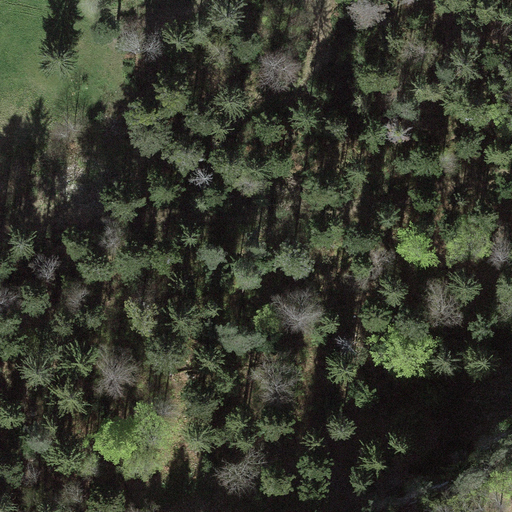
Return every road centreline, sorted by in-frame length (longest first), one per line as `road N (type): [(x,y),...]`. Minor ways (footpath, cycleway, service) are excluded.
road 1 (track): [(315,0),(322,29),(316,52),(299,80),(275,97),(166,140),(45,209),(0,222)]
road 2 (track): [(39,0),(133,10),(188,0)]
